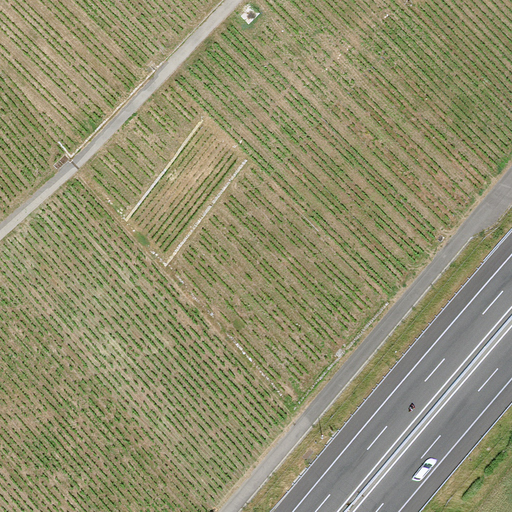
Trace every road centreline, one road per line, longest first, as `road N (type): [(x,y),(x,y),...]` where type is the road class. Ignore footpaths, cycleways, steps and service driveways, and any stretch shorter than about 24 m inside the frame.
road 1 (track): [(511,185),(226,511)]
road 2 (track): [(235,0),(0,231)]
road 3 (motorway): [(511,279),(314,511)]
road 4 (motorway): [(378,511),(511,354)]
